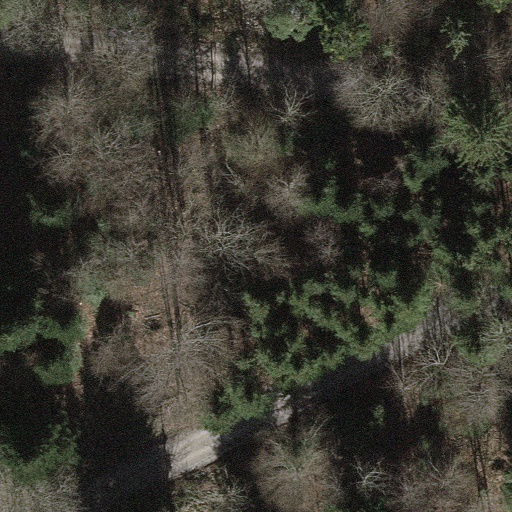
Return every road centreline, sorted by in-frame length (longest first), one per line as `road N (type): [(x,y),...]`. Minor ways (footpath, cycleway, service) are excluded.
road 1 (track): [(0,44),(353,87),(511,116)]
road 2 (track): [(511,290),(377,346),(61,511)]
